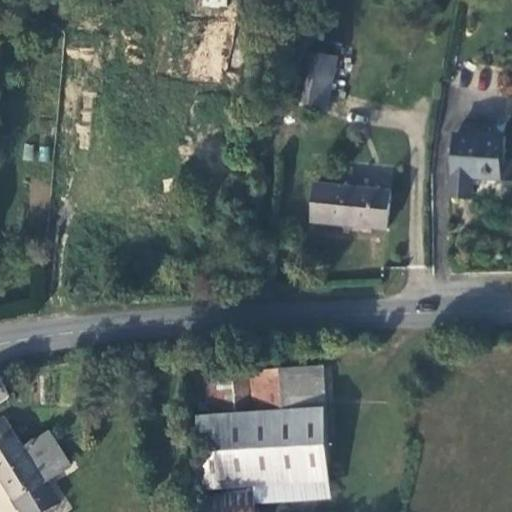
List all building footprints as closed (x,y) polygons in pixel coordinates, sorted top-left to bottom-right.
[(337,55),(308,51),(299,97),(329,103),(337,55)] [(506,136),(454,133),(452,174),(503,177),(506,136)] [(390,190),(317,184),(313,221),(386,228),(390,190)] [(208,414),(196,415),(206,511),(259,511),(258,482),(332,479),(326,366),(301,366),(299,345),(254,346),(253,359),(205,362),(208,414)] [(0,376),(0,410),(19,399),(9,372),(0,376)] [(0,421),(0,471),(24,511),(45,511),(62,502),(48,481),(26,445),(8,417),(0,421)] [(48,481),(73,464),(53,430),(26,445),(48,481)]
